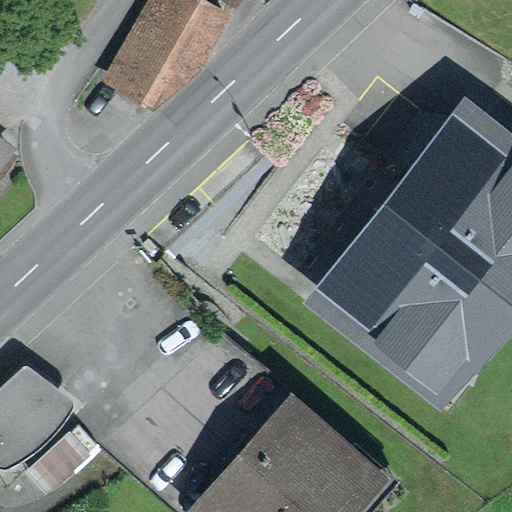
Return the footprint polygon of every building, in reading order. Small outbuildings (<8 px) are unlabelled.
[(179,61),(191,68),(200,59),(224,15),(193,0),(149,0),(110,76),(153,100),(179,61)] [(406,22),(373,73),(432,111),(465,60),(406,22)] [(323,260),(418,149),(335,78),(240,190),(323,260)] [(511,156),(466,120),(331,293),(434,375),(463,339),(469,344),(511,289),(511,156)] [(348,436),(334,452),(209,344),(99,445),(175,511),(365,511),(395,478),(348,436)] [(23,367),(0,390),(0,474),(1,476),(38,442),(73,400),(23,367)] [(98,446),(99,445),(76,422),(18,475),(0,501),(0,503),(10,508),(32,502),(55,490),(102,449),(98,446)]
